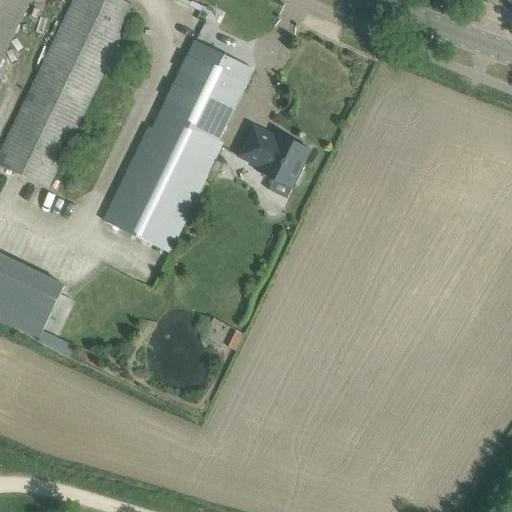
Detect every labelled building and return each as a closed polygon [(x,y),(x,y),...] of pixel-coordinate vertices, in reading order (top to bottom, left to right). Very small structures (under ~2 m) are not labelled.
[(0,165),(48,189),(126,26),(135,8),(118,0),(74,0),(0,155),(0,165)] [(0,0),(0,62),(30,0),(0,0)] [(158,111),(104,221),(170,253),(223,143),(220,141),(254,70),(196,42),(161,113),(158,111)] [(277,133),(275,137),(254,126),(239,157),(260,168),(258,172),(293,189),(295,185),(298,186),(305,172),(302,171),(312,150),(296,142),(277,133)] [(0,319),(40,339),(65,285),(0,253),(0,319)]
